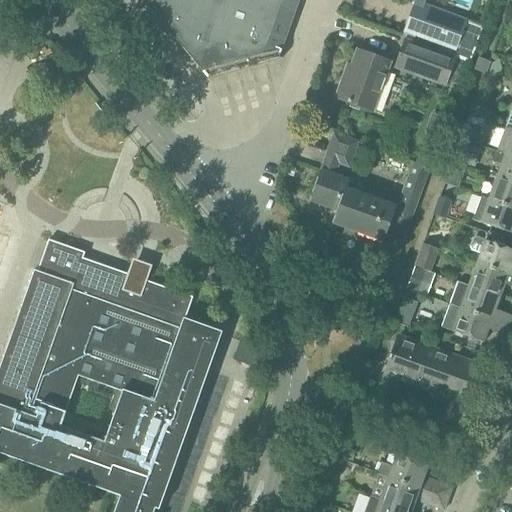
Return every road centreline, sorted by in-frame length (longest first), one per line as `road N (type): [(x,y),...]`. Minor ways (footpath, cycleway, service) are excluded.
road 1 (unclassified): [(215,204),(50,0)]
road 2 (unclassified): [(215,204),(273,157),(331,0)]
road 3 (residential): [(485,452),(289,382)]
road 4 (unclassified): [(289,382),(291,336),(279,297),(256,251),(215,204)]
